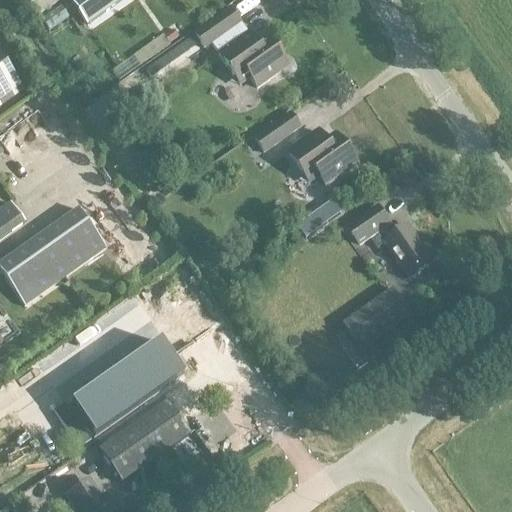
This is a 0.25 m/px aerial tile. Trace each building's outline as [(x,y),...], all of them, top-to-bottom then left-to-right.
[(34,0),(26,6),(35,19),(61,0),(34,0)] [(68,0),(87,26),(124,0),(68,0)] [(39,23),(46,33),(68,18),(61,8),(39,23)] [(240,24),(230,11),(194,36),(204,50),(210,45),(240,24)] [(240,24),(210,45),(218,56),(247,36),(248,35),(240,24)] [(113,73),(120,82),(179,40),(172,30),(113,73)] [(247,36),(218,56),(233,76),(250,79),(257,89),(280,72),(282,63),(271,48),(255,46),(247,36)] [(192,38),(147,69),(157,84),(203,54),(192,38)] [(0,58),(0,108),(23,92),(0,58)] [(263,155),(299,129),(290,116),(254,141),(263,155)] [(324,144),(317,134),(288,155),(302,175),(319,177),(326,187),(350,170),(351,161),(341,146),(324,144)] [(296,227),(305,240),(341,215),(332,202),(296,227)] [(0,241),(20,227),(7,208),(0,212),(0,241)] [(381,208),(352,229),(363,245),(370,240),(378,251),(386,245),(410,280),(433,264),(408,228),(396,236),(390,227),(393,224),(381,208)] [(105,251),(78,211),(0,266),(0,274),(24,308),(105,251)] [(394,291),(344,327),(363,354),(413,318),(394,291)] [(100,371),(121,358),(102,328),(81,342),(100,371)] [(159,343),(130,364),(153,398),(183,377),(159,343)] [(130,364),(100,385),(124,419),(153,398),(130,364)] [(99,385),(70,406),(93,440),(123,419),(99,385)] [(189,436),(166,404),(97,452),(120,485),(189,436)] [(19,431),(0,444),(0,483),(37,458),(19,431)] [(88,483),(67,498),(76,511),(112,511),(103,499),(100,501),(88,483)]
